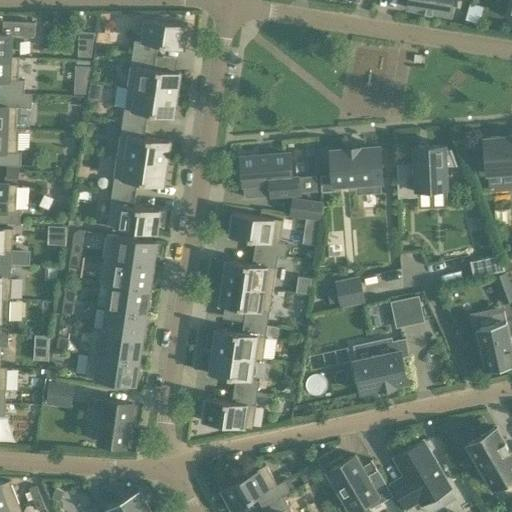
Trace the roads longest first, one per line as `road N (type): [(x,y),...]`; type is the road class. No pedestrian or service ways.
road 1 (residential): [(167,465),(165,425),(225,4)]
road 2 (residential): [(511,390),(167,465)]
road 3 (residential): [(511,47),(225,4)]
road 4 (residential): [(167,465),(138,471),(0,461)]
